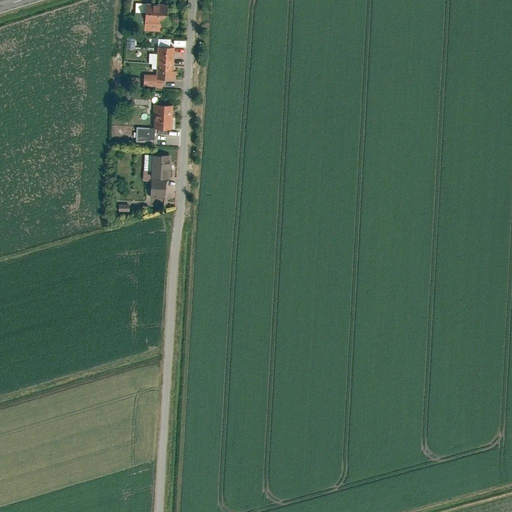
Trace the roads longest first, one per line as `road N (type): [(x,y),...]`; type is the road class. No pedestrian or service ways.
road 1 (track): [(163,511),(182,207)]
road 2 (unclassified): [(194,0),(182,207)]
